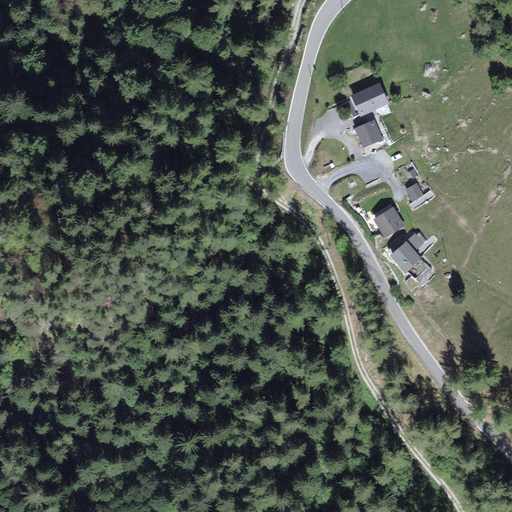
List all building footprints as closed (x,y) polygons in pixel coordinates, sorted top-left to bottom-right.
[(387,104),(380,86),(353,97),(360,115),(387,104)] [(382,139),(374,122),(355,130),(363,147),(382,139)] [(420,194),(415,185),(406,190),(412,199),(420,194)] [(403,226),(393,210),(377,220),(387,236),(403,226)] [(415,237),(414,236),(394,256),(419,282),(433,268),(415,249),(424,240),(418,234),(415,237)]
